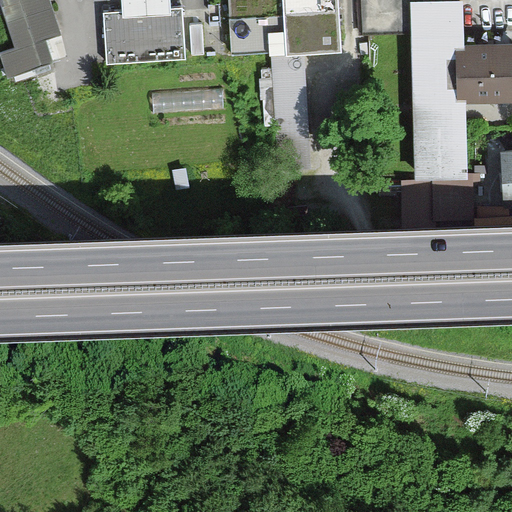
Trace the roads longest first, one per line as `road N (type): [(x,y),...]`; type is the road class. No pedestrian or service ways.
road 1 (motorway): [(511,250),(0,268)]
road 2 (motorway): [(0,316),(511,298)]
